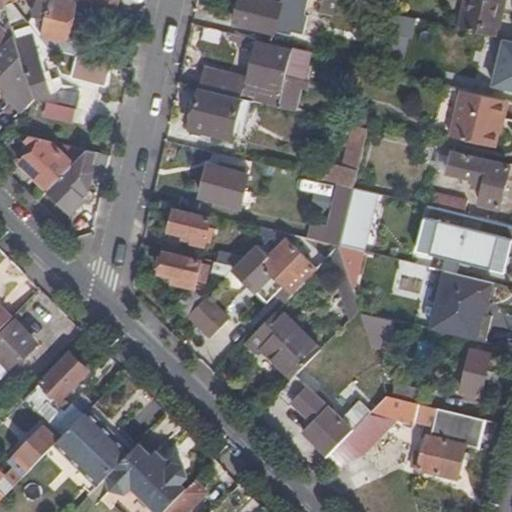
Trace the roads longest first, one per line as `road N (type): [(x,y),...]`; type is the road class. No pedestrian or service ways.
road 1 (residential): [(169,0),(98,299)]
road 2 (tertiary): [(98,299),(314,511)]
road 3 (tertiary): [(0,204),(98,299)]
